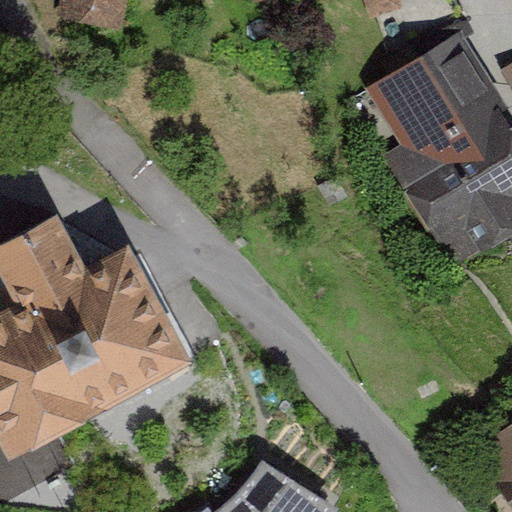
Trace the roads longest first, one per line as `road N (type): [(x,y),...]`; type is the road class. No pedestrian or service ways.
road 1 (residential): [(209,257),(304,352),(433,511)]
road 2 (residential): [(7,0),(112,150),(209,257)]
road 3 (residential): [(0,176),(209,257)]
